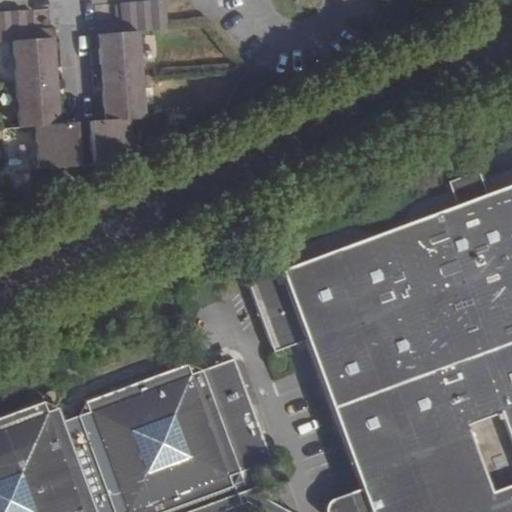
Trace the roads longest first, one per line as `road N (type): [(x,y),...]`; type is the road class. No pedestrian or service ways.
road 1 (tertiary): [(0,288),(511,52)]
road 2 (residential): [(86,166),(71,0)]
road 3 (residential): [(234,0),(253,26),(278,39),(304,39),(326,23),(329,0)]
